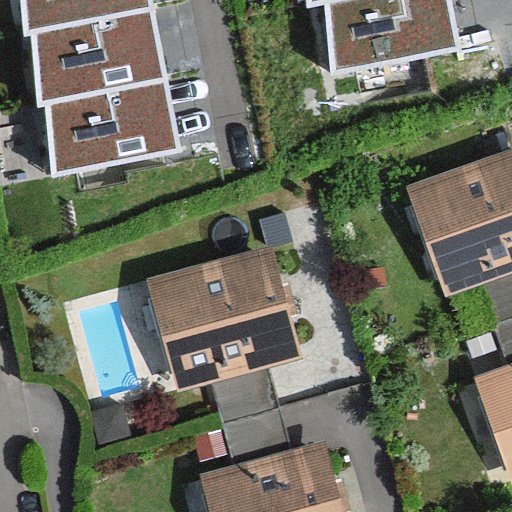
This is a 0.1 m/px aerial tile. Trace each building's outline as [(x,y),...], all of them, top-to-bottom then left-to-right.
[(149,0),(22,0),(55,173),(178,151),(149,0)] [(451,0),(339,0),(335,1),(339,72),(459,50),(451,0)] [(511,161),(422,194),(454,282),(477,274),(511,261),(511,161)] [(269,259),(162,289),(187,379),(211,373),(270,356),(294,349),(269,259)] [(511,319),(511,261),(477,274),(496,325),(511,319)] [(511,319),(496,325),(511,370),(511,319)] [(284,409),(270,356),(211,373),(226,425),(284,409)] [(511,376),(489,385),(511,447),(511,376)] [(299,461),(284,409),(226,425),(240,477),(299,461)] [(240,477),(215,484),(222,511),(338,511),(322,454),(299,461),(240,477)]
